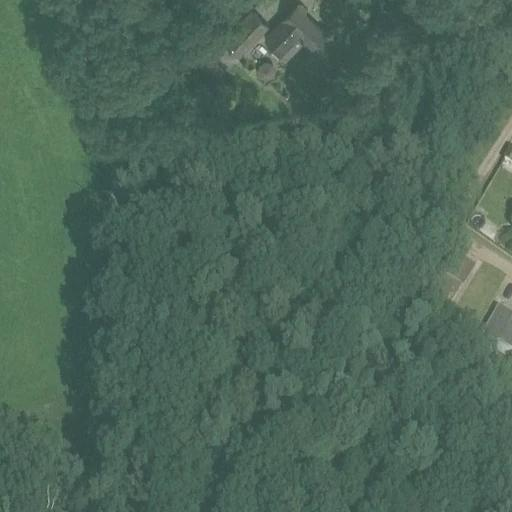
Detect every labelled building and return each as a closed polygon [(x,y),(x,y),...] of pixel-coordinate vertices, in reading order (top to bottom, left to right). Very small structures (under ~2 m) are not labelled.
[(325,33),(304,13),(297,5),(265,37),(286,59),(305,40),(311,47),(325,33)] [(221,40),(239,56),(270,26),(252,9),(221,40)] [(441,273),(430,295),(421,311),(439,322),(449,307),(460,286),(463,287),(475,267),(453,254),(441,273)] [(491,352),(511,314),(499,307),(483,335),(478,345),(491,352)] [(511,314),(491,352),(508,361),(511,353),(511,314)]
